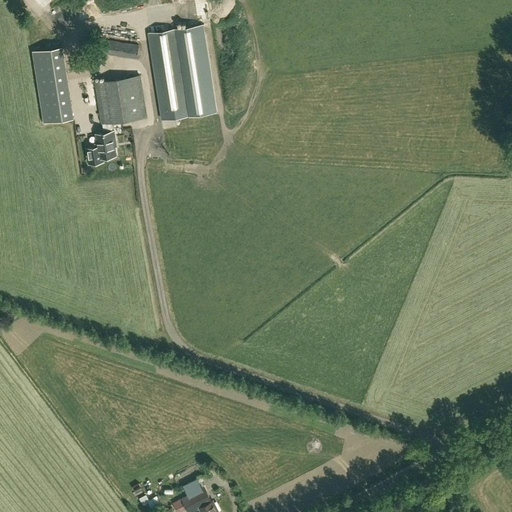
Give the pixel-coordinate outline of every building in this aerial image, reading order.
[(177,28),(149,33),(162,119),(190,114),(177,28)] [(115,56),(136,59),(139,45),(118,41),(115,56)] [(30,50),(40,121),(69,117),(59,45),(30,50)] [(110,122),(111,121),(147,116),(140,75),(95,82),(102,123),(103,123),(104,132),(96,133),(100,157),(107,156),(109,158),(113,157),(114,155),(116,155),(114,141),(116,141),(114,131),(111,131),(110,122)] [(202,511),(218,511),(213,500),(211,501),(204,487),(182,498),(189,511),(190,511),(200,507),(202,511)] [(147,498),(154,494),(151,490),(144,494),(147,498)] [(137,497),(140,502),(146,499),(143,494),(137,497)] [(156,496),(146,498),(148,507),(158,505),(156,496)]
